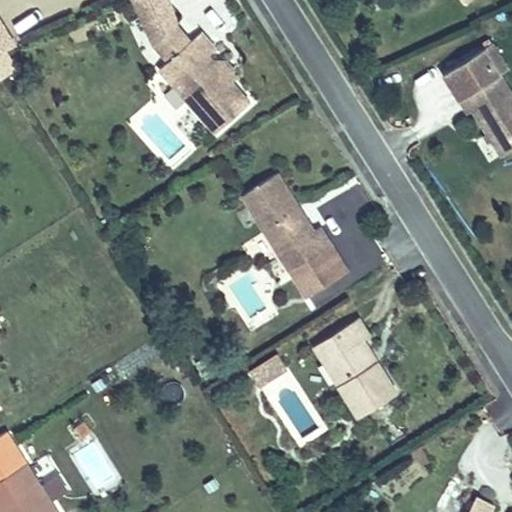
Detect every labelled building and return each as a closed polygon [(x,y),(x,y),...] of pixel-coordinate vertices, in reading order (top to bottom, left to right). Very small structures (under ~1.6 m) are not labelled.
[(171,0),(135,0),(153,43),(156,41),(174,24),(179,19),(171,0)] [(0,15),(0,50),(9,46),(10,46),(17,42),(0,15)] [(174,24),(156,41),(174,58),(192,41),(174,24)] [(192,41),(174,58),(162,69),(197,105),(198,106),(222,130),(253,101),(210,58),(219,49),(200,31),(192,41)] [(511,74),(493,44),(484,49),(509,89),(511,87),(511,74)] [(9,46),(0,50),(0,71),(7,82),(25,70),(9,46)] [(484,49),(445,74),(469,114),(475,110),(501,152),(511,145),(511,94),(509,89),(484,49)] [(258,214),(282,250),(326,317),(343,306),(325,280),(353,262),(339,241),(330,247),(293,191),(258,214)] [(353,262),(325,280),(343,306),(370,288),(353,262)] [(375,361),(382,357),(389,353),(377,335),(328,366),(358,412),(375,439),(416,412),(391,374),(385,377),(375,361)] [(259,387),(288,372),(278,354),(250,370),(259,387)] [(391,374),(382,357),(375,361),(385,377),(391,374)] [(296,373),(277,385),(284,397),(304,386),(296,373)] [(277,385),(268,390),(276,403),(284,397),(277,385)] [(31,465),(55,501),(71,491),(48,454),(31,465)] [(60,511),(29,463),(0,481),(0,501),(0,502),(6,511),(60,511)]
